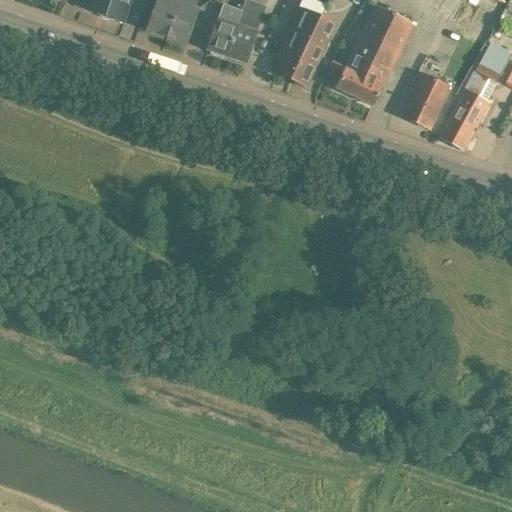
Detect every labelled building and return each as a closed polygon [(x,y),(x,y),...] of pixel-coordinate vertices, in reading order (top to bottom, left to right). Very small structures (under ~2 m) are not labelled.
[(91,0),(87,11),(125,23),(132,0),(91,0)] [(159,0),(150,31),(169,37),(181,0),(159,0)] [(181,0),(169,37),(189,43),(200,9),(197,8),(199,0),(181,0)] [(492,32),(502,9),(479,0),(443,0),(439,12),(492,32)] [(244,12),(239,26),(227,57),(246,63),(257,32),(259,33),(267,9),(247,2),(243,12),(244,12)] [(224,5),(220,19),(209,50),(227,57),(239,26),(244,12),(243,12),(224,5)] [(415,25),(379,7),(340,85),(376,103),(415,25)] [(292,79),(322,16),(306,9),(276,72),(292,79)] [(337,23),(322,16),(292,79),(307,87),(337,23)] [(510,53),(491,42),(474,72),(495,84),(511,55),(510,54),(510,53)] [(451,87),(423,74),(403,116),(431,129),(451,87)] [(492,102),(468,89),(440,138),(464,151),(492,102)]
